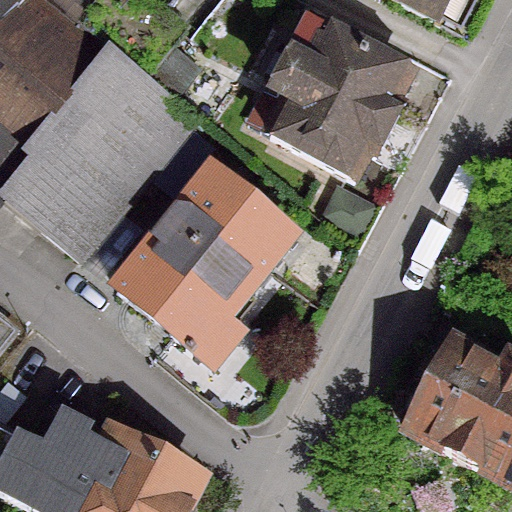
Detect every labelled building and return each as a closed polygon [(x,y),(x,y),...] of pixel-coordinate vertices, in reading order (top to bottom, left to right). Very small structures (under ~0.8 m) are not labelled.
[(0,0),(0,203),(112,63),(34,0),(0,0)] [(34,0),(112,63),(139,86),(177,39),(129,0),(91,0),(90,2),(87,0),(34,0)] [(447,0),(380,0),(387,3),(386,5),(391,8),(392,6),(429,25),(428,27),(434,30),(437,24),(435,24),(447,0)] [(394,115),(388,112),(403,83),(303,31),(284,67),(289,70),(272,103),(283,109),(266,142),(348,186),(363,159),(369,162),(394,115)] [(112,63),(0,203),(0,207),(73,265),(145,174),(146,175),(172,143),(171,142),(186,124),(139,86),(112,63)] [(195,161),(172,143),(146,175),(169,193),(195,161)] [(286,241),(207,177),(112,296),(179,351),(176,354),(185,361),(187,358),(207,374),(235,340),(217,325),(286,241)] [(0,329),(0,349),(10,337),(0,329)] [(511,363),(506,360),(497,376),(450,351),(425,399),(423,398),(410,402),(402,418),(406,430),(408,431),(403,440),(509,498),(511,491),(511,363)] [(57,426),(39,461),(64,474),(43,511),(183,511),(196,488),(102,439),(93,456),(77,448),(82,439),(57,426)] [(43,511),(64,474),(39,461),(0,441),(0,503),(16,511),(43,511)]
